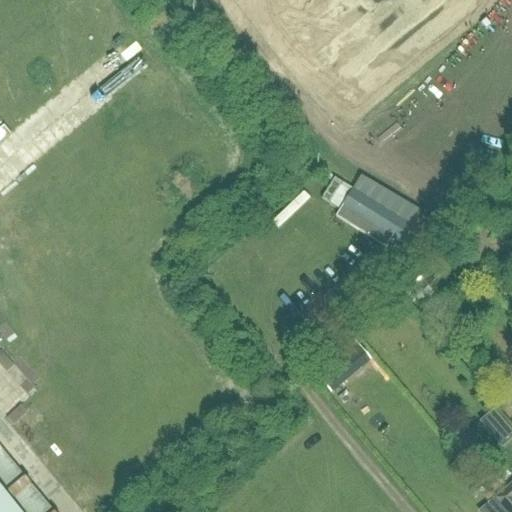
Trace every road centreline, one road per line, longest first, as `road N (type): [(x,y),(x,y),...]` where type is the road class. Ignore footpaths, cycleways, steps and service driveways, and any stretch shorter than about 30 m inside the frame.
road 1 (unclassified): [(411,511),(300,383),(289,349)]
road 2 (track): [(289,349),(408,246)]
